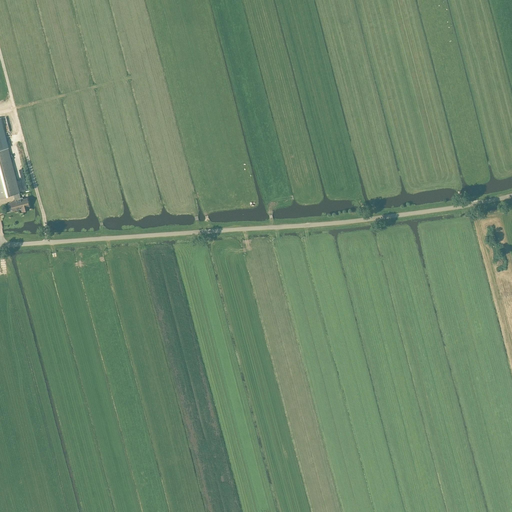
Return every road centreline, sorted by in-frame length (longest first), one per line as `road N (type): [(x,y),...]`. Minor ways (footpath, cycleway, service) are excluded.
road 1 (unclassified): [(511,195),(331,223),(0,245)]
road 2 (track): [(71,511),(1,245)]
